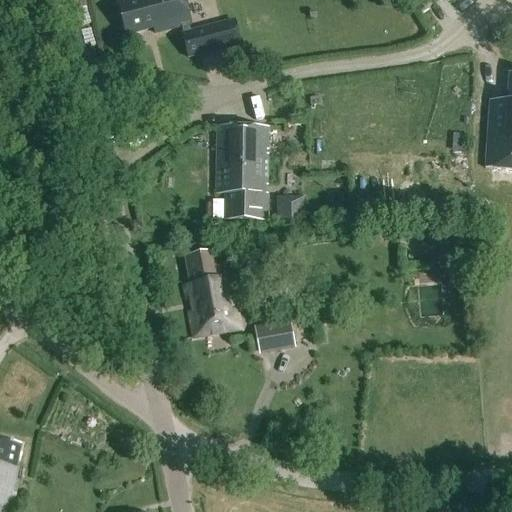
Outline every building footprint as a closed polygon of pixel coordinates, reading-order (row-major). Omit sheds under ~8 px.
[(144,0),(116,7),(124,39),(152,32),(154,37),(184,29),(191,27),(192,27),(185,0),(144,0)] [(183,36),(189,60),(214,53),(208,29),(183,36)] [(511,172),(511,77),(509,77),(507,105),(490,104),(485,171),(511,172)] [(272,222),(273,196),(266,196),(267,130),(217,129),(216,196),(228,197),(228,221),(272,222)] [(453,135),(452,153),(467,154),(468,136),(453,135)] [(278,200),(277,232),(304,233),(305,200),(278,200)] [(452,233),(438,233),(438,263),(452,263),(452,233)] [(495,263),(496,235),(469,234),(468,262),(495,263)] [(192,342),(236,333),(233,317),(235,316),(229,280),(217,282),(212,255),(185,260),(190,287),(181,288),(184,303),(192,301),(194,313),(186,314),(188,326),(190,326),(192,342)] [(253,329),(258,353),(293,346),(288,322),(253,329)] [(0,511),(15,511),(20,487),(18,483),(21,469),(18,469),(23,447),(0,441),(0,511)]
